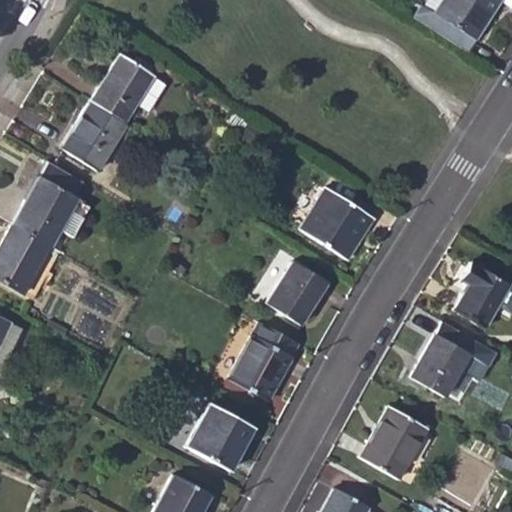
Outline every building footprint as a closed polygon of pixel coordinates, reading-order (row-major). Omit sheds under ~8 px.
[(447,0),(446,2),(442,0),(440,0),(439,2),(432,14),(420,6),(412,17),(466,52),(499,0),(447,0)] [(118,54),(89,101),(122,123),(152,76),(118,54)] [(96,171),(125,125),(122,123),(89,101),(60,147),(96,171)] [(83,183),(46,161),(37,176),(74,198),(83,183)] [(37,176),(10,226),(47,246),(74,198),(37,176)] [(325,187),(317,200),(322,204),(302,234),(345,260),(372,218),(325,187)] [(297,230),(302,234),(322,204),(317,200),(297,230)] [(0,281),(21,293),(47,246),(10,226),(0,244),(0,281)] [(264,302),(298,324),(325,284),(291,262),(264,302)] [(452,310),(483,327),(508,283),(468,262),(459,278),(467,283),(452,310)] [(511,283),(498,307),(510,314),(511,310),(511,283)] [(0,340),(8,322),(0,318),(0,340)] [(0,371),(21,328),(8,322),(0,340),(0,371)] [(267,401),(297,344),(257,322),(227,378),(267,401)] [(408,377),(443,396),(468,352),(433,332),(408,377)] [(184,447),(227,470),(251,426),(208,403),(184,447)] [(358,459),(396,479),(426,427),(388,406),(358,459)] [(150,511),(197,511),(207,494),(171,475),(150,511)] [(321,511),(368,511),(367,511),(369,507),(334,488),(321,511)]
